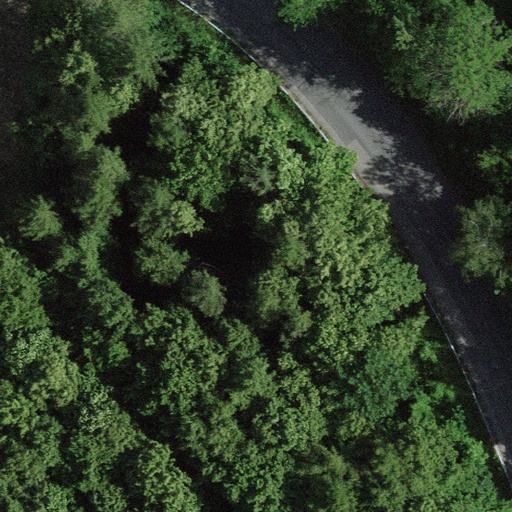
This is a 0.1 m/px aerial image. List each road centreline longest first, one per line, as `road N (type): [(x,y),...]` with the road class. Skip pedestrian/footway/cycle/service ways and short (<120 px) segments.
road 1 (tertiary): [(254,0),(382,144),(511,375)]
road 2 (track): [(183,511),(0,234)]
